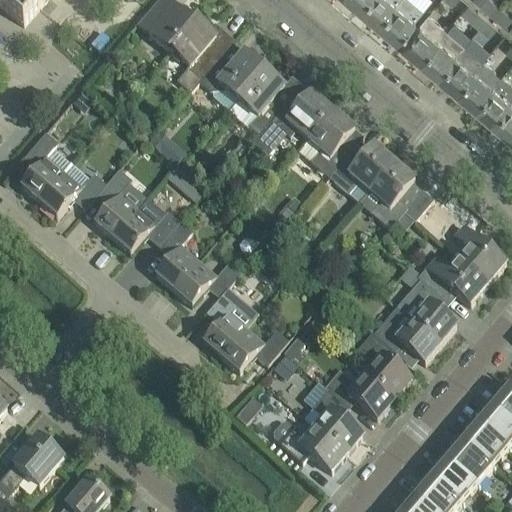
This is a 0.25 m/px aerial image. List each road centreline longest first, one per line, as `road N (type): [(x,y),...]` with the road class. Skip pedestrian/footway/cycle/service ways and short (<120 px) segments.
road 1 (residential): [(511,206),(272,0)]
road 2 (residential): [(346,511),(511,319)]
road 3 (residential): [(194,511),(43,383)]
road 4 (residential): [(230,385),(119,296)]
road 5 (residential): [(119,296),(11,206)]
